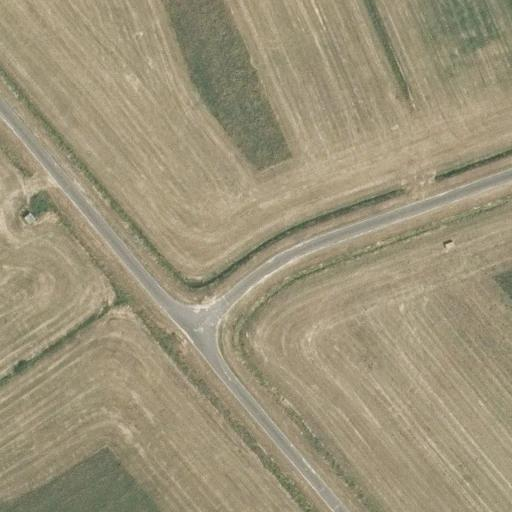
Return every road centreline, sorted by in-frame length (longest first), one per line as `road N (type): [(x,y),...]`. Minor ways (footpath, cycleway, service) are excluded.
road 1 (unclassified): [(190,331),(291,254),(511,174)]
road 2 (unclassified): [(190,331),(0,105)]
road 3 (unclassified): [(341,511),(190,331)]
